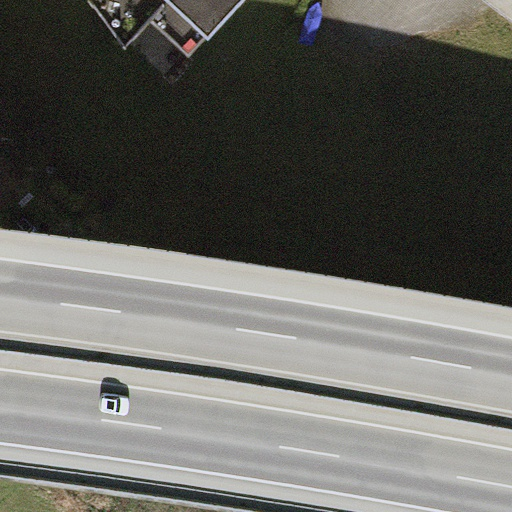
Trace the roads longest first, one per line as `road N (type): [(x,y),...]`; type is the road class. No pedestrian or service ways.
road 1 (motorway): [(0,406),(511,487)]
road 2 (motorway): [(511,374),(0,296)]
